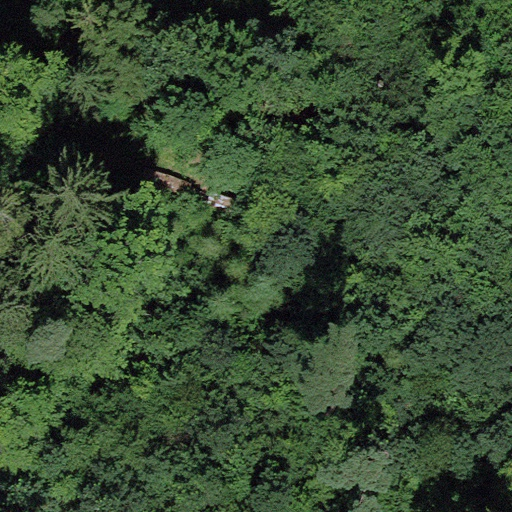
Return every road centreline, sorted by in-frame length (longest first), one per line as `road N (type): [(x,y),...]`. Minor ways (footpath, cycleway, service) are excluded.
road 1 (track): [(114,133),(365,275),(446,359)]
road 2 (track): [(0,266),(219,0)]
